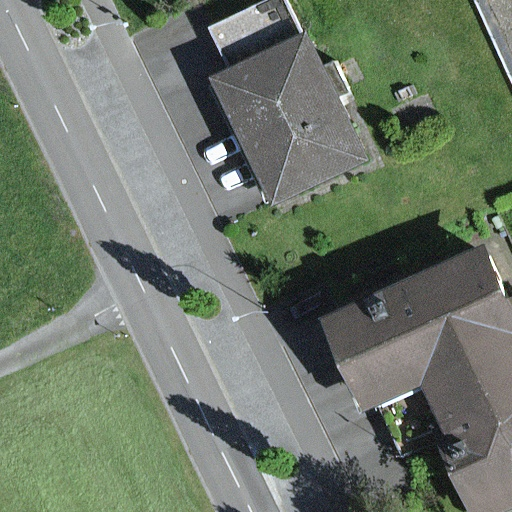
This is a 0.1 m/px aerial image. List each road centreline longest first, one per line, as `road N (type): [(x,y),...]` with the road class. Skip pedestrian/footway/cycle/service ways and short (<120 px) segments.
road 1 (secondary): [(143,292),(3,0)]
road 2 (secondary): [(251,511),(143,292)]
road 3 (unclassified): [(143,292),(0,361)]
